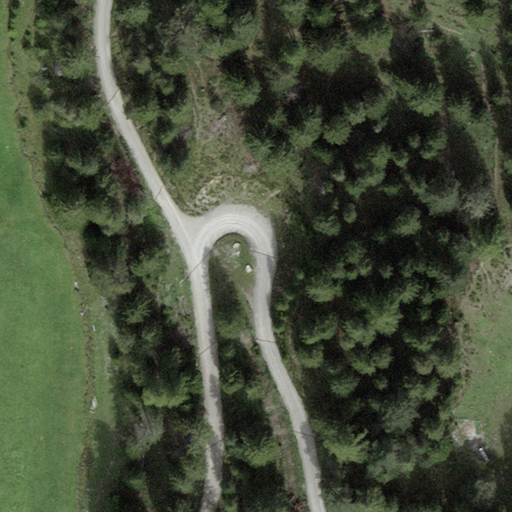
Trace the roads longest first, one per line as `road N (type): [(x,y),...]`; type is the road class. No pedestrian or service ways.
road 1 (track): [(193,256),(212,225),(226,219),(241,218),(264,240),(265,335),(306,448),(318,511)]
road 2 (track): [(193,256),(121,114),(102,36),(104,0)]
road 3 (track): [(202,511),(210,416),(193,256)]
